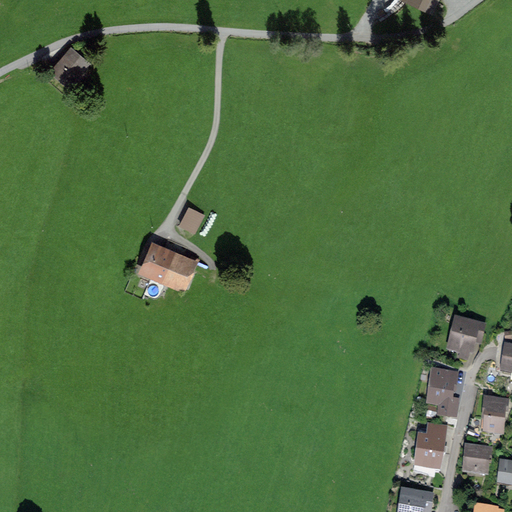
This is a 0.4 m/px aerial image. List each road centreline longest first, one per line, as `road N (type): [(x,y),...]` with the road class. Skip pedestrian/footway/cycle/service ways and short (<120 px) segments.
road 1 (residential): [(0,75),(72,40),(136,29),(389,44),(444,29),(480,0)]
road 2 (residential): [(442,511),(476,375)]
